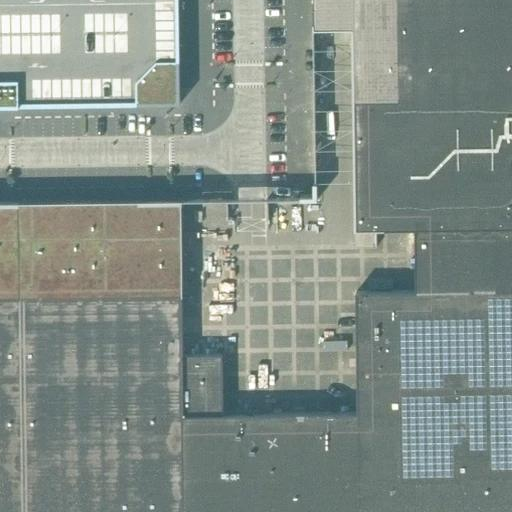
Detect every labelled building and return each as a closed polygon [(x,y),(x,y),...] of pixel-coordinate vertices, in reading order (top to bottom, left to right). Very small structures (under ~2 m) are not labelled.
[(0,0),(0,101),(13,101),(20,105),(38,103),(118,102),(138,104),(181,103),(180,60),(179,51),(179,10),(179,0),(0,0)] [(511,226),(511,0),(312,0),(313,29),(352,29),(353,106),(355,230),(415,229),(511,226)] [(0,201),(0,297),(184,294),(182,201),(182,199),(0,201)] [(357,412),(298,413),(298,511),(511,511),(511,226),(415,229),(416,291),(355,292),(357,412)] [(0,511),(251,511),(250,414),(223,414),(222,354),(183,355),(183,308),(186,308),(186,298),(183,298),(183,295),(184,295),(184,294),(0,297),(0,511)] [(250,414),(251,511),(298,511),(298,413),(250,414)]
